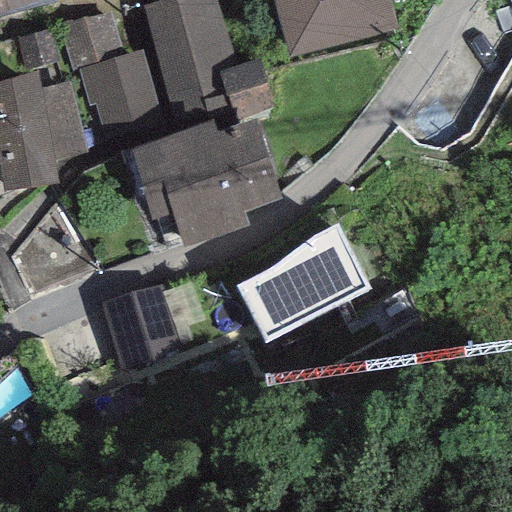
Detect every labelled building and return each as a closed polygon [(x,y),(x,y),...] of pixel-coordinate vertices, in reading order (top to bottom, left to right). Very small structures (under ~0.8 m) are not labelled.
[(0,0),(0,18),(58,1),(57,0),(0,0)] [(163,0),(160,1),(142,5),(176,133),(231,113),(218,72),(235,67),(215,0),(163,0)] [(272,0),(287,57),(396,33),(390,0),(394,0),(272,0)] [(109,13),(60,26),(72,72),(79,70),(88,108),(94,107),(104,143),(162,128),(142,51),(121,57),(109,13)] [(17,37),(26,72),(58,63),(49,29),(17,37)] [(258,60),(235,67),(218,72),(231,113),(234,121),(254,115),(273,109),(258,60)] [(37,71),(0,81),(0,179),(3,193),(62,181),(57,159),(87,154),(69,82),(41,88),(37,71)] [(281,198),(254,115),(234,121),(231,113),(176,133),(131,150),(151,221),(171,213),(183,249),(249,227),(244,212),(281,198)] [(273,268),(236,285),(264,343),(367,290),(337,223),(310,240),(273,268)] [(160,285),(99,304),(123,378),(184,359),(160,285)]
